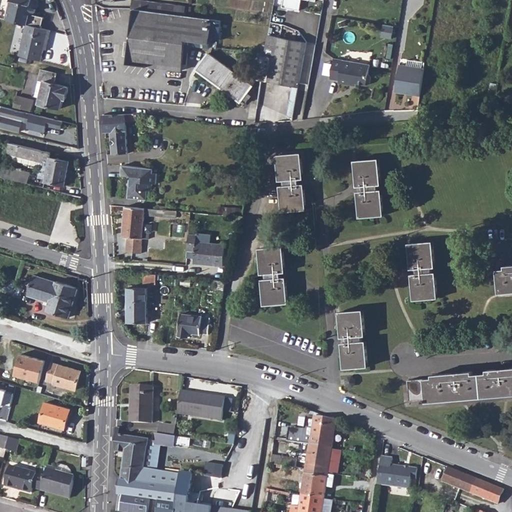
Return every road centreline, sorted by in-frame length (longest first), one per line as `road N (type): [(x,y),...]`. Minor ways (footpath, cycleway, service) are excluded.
road 1 (residential): [(104,351),(279,382),(511,477)]
road 2 (secondary): [(72,0),(84,45),(99,268)]
road 3 (secondary): [(104,351),(98,511)]
